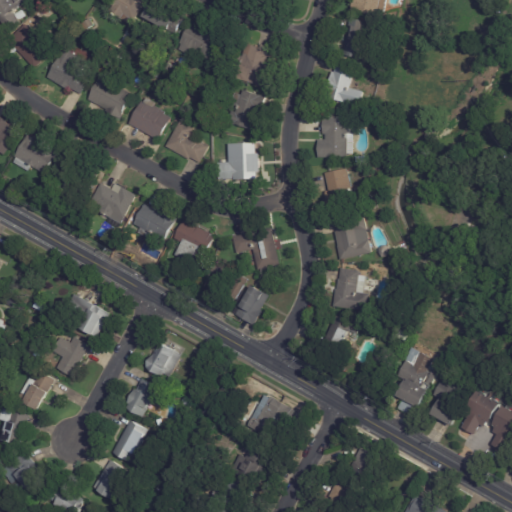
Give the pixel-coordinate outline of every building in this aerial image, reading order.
[(16,15),(20,23),(7,31),(0,19),(0,0),(25,0),(28,4),(15,11),(17,14),(16,15)] [(150,0),(130,27),(110,12),(114,7),(105,0),(150,0)] [(383,0),(382,7),(376,6),(375,16),(349,12),(351,0),(383,0)] [(385,0),(377,0),(377,16),(385,16),(385,0)] [(155,1),(189,20),(179,38),(145,19),(155,1)] [(344,28),(346,17),(364,20),(364,22),(366,22),(359,59),(339,55),(344,28)] [(82,25),(91,20),(95,28),(86,33),(82,25)] [(196,23),(207,29),(206,30),(220,37),(224,38),(212,62),(193,52),(190,56),(182,52),(185,48),(181,45),(193,22),(196,23)] [(42,42),(53,54),(36,70),(9,42),(26,26),(42,42)] [(258,48),(272,53),(269,63),(277,65),(269,89),(227,76),(229,71),(235,73),(240,56),(244,57),(248,45),(258,48)] [(82,58),(90,63),(82,76),(91,82),(83,96),(72,89),(70,92),(49,79),(67,49),(82,58)] [(349,79),(347,87),(361,91),(357,106),(322,96),(329,71),(331,71),(334,61),(352,66),(349,79)] [(154,72),(160,75),(157,80),(151,76),(154,72)] [(107,113),(108,111),(90,102),(102,79),(134,96),(121,121),(107,113)] [(267,99),(262,114),(259,113),(256,120),(259,121),(256,133),(229,125),(233,113),(237,115),(239,108),(232,106),(236,94),(243,97),(244,92),(267,99)] [(149,136),(131,125),(143,103),(145,104),(148,99),(157,105),(156,107),(167,113),(166,115),(173,119),(160,142),(149,136)] [(367,101),(374,103),(372,109),(366,107),(367,101)] [(0,118),(1,118),(8,123),(7,124),(13,129),(15,127),(23,132),(6,157),(0,152),(0,118)] [(351,123),(351,133),(350,133),(350,153),(344,153),(344,157),(315,157),(315,154),(312,154),(312,139),(322,139),(322,133),(320,133),(320,118),(351,118),(351,123)] [(200,163),(192,159),(190,161),(168,148),(183,122),(196,130),(195,132),(200,135),(198,140),(212,148),(202,165),(200,163)] [(33,138),(42,143),(41,146),(45,149),(47,145),(63,155),(49,178),(33,168),(30,173),(16,164),(19,160),(17,158),(31,136),(33,138)] [(259,145),(259,156),(261,156),(261,181),(220,182),(220,166),(228,166),(227,154),(237,153),(237,146),(259,145)] [(352,187),(357,211),(335,215),(327,175),(349,170),(352,187)] [(61,183),(70,187),(67,193),(58,189),(61,183)] [(112,220),(101,213),(104,208),(93,201),(103,185),(114,192),(118,185),(138,198),(122,225),(112,220)] [(147,207),(157,212),(158,210),(167,215),(168,214),(179,220),(166,242),(154,235),(151,241),(139,234),(142,230),(135,226),(147,206),(147,207)] [(50,214),(53,208),(59,211),(56,217),(50,214)] [(367,219),(375,255),(343,262),(340,249),(341,249),(337,234),(339,233),(337,221),(359,217),(360,221),(367,219)] [(78,227),(81,223),(87,226),(83,231),(78,227)] [(186,225),(199,231),(200,230),(214,236),(212,238),(217,240),(211,252),(203,248),(195,265),(178,257),(184,244),(177,241),(185,224),(186,225)] [(275,242),(281,268),(258,273),(254,253),(237,256),(233,240),(273,231),(275,242)] [(220,277),(222,269),(232,272),(229,281),(220,277)] [(366,291),(366,296),(371,296),(369,313),(335,308),(338,291),(339,291),(341,281),(342,281),(343,270),(362,273),(361,277),(368,278),(366,291)] [(178,274),(186,278),(182,286),(171,280),(175,272),(178,274)] [(267,304),(263,312),(264,313),(257,327),(222,308),(230,294),(232,295),(242,276),(250,281),(244,292),(251,296),(254,289),(270,297),(267,304)] [(3,301),(7,294),(19,301),(15,308),(3,301)] [(82,298),(112,314),(99,338),(63,318),(76,295),(82,298)] [(38,301),(47,307),(44,311),(35,306),(38,301)] [(356,345),(353,351),(347,349),(341,361),(323,352),(340,318),(356,326),(363,329),(360,336),(360,337),(357,342),(355,341),(354,344),(356,345)] [(414,334),(409,343),(400,338),(404,330),(414,334)] [(76,338),(91,346),(74,377),(58,368),(64,358),(54,352),(62,338),(72,344),(76,337),(76,338)] [(415,348),(433,359),(437,353),(419,342),(415,348)] [(151,364),(163,343),(184,356),(169,380),(149,368),(151,364)] [(435,363),(430,372),(432,373),(435,369),(440,372),(429,390),(431,392),(422,409),(416,405),(411,415),(401,409),(406,399),(401,396),(409,381),(402,377),(410,361),(409,361),(414,353),(422,358),(425,353),(437,360),(435,363)] [(56,381),(41,411),(19,400),(30,378),(37,382),(42,373),(57,380),(56,381)] [(153,383),(161,388),(144,418),(128,409),(131,404),(129,403),(136,389),(138,390),(145,379),(153,383)] [(466,391),(458,405),(466,409),(456,427),(436,415),(444,400),(436,395),(445,381),(455,386),(456,385),(466,391)] [(505,405),(494,425),(490,423),(488,427),(484,425),(478,436),(464,428),(470,418),(468,417),(482,392),(505,405)] [(223,395),(232,400),(223,414),(215,409),(223,395)] [(303,416),(296,427),(286,421),(274,440),(254,428),(274,396),(303,415),(303,416)] [(186,398),(195,404),(192,409),(183,404),(186,398)] [(511,408),(511,434),(508,432),(504,438),(495,433),(498,426),(497,425),(507,406),(511,408)] [(0,407),(26,414),(18,445),(0,440),(5,420),(0,418),(0,407)] [(143,441),(132,463),(115,453),(132,421),(149,430),(143,441)] [(257,449),(275,458),(272,464),(279,467),(276,473),(269,469),(260,487),(236,475),(233,481),(230,479),(242,454),(249,458),(253,448),(257,449)] [(356,464),(365,448),(379,456),(372,468),(376,470),(371,478),(368,476),(362,485),(348,477),(356,464)] [(27,453),(46,478),(19,499),(13,491),(20,485),(7,467),(26,453),(27,453)] [(94,489),(113,460),(132,473),(114,502),(94,489)] [(55,484),(86,501),(81,510),(76,508),(73,511),(63,511),(53,506),(55,503),(45,498),(53,483),(55,484)] [(332,496),(339,484),(358,495),(348,511),(331,511),(328,510),(335,497),(332,496)] [(423,497),(452,511),(409,511),(418,494),(423,497)]
